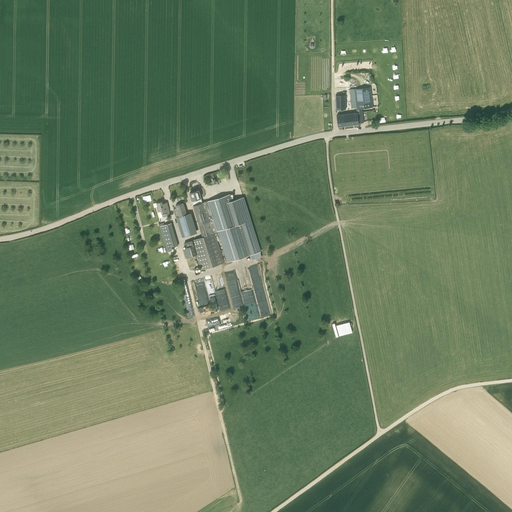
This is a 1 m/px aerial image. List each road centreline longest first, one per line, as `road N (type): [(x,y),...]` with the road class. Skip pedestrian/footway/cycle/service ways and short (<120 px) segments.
road 1 (tertiary): [(0,239),(335,133)]
road 2 (track): [(163,183),(240,501)]
road 3 (track): [(326,134),(378,434)]
road 4 (tertiary): [(335,133),(511,109)]
road 5 (track): [(511,379),(452,389),(378,434)]
road 6 (track): [(378,434),(272,511)]
